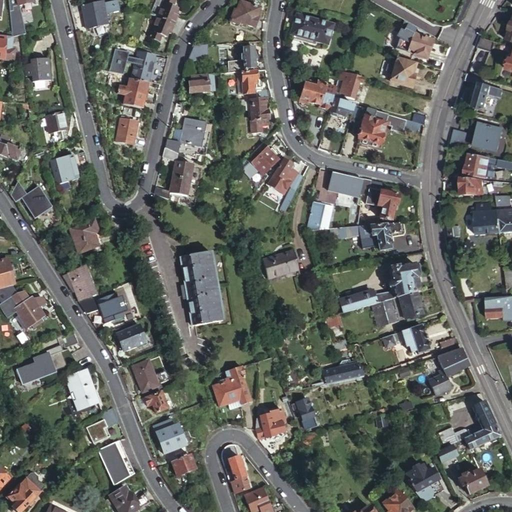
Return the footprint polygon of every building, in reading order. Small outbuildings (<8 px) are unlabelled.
[(17,0),(19,9),(32,5),(30,0),(17,0)] [(165,0),(159,0),(153,16),(159,19),(167,1),(165,0)] [(159,19),(176,26),(180,16),(177,15),(179,11),(173,8),(176,1),(172,0),(167,0),(167,1),(159,19)] [(260,4),(246,0),(240,0),(238,8),(236,7),(232,18),(256,26),(259,16),(257,16),(260,4)] [(103,4),(83,9),(88,31),(107,27),(105,16),(120,13),(117,3),(103,5),(103,4)] [(22,9),(10,9),(11,34),(22,34),(22,9)] [(296,15),(290,38),(316,44),(317,42),(327,45),(332,25),(296,15)] [(172,35),(176,26),(159,19),(151,38),(160,41),(163,35),(168,37),(169,33),(172,35)] [(395,49),(407,53),(412,35),(400,32),(395,49)] [(11,43),(12,37),(0,35),(0,59),(3,59),(4,43),(11,43)] [(412,35),(407,53),(425,58),(428,50),(430,51),(433,41),(412,35)] [(494,43),(481,39),(476,49),(491,54),(494,43)] [(4,43),(3,59),(12,60),(13,50),(10,49),(11,43),(4,43)] [(208,46),(194,47),(192,52),(189,59),(188,62),(209,62),(208,46)] [(229,64),(229,74),(237,74),(242,73),(243,73),(243,71),(256,70),(254,49),(233,51),(235,63),(229,64)] [(163,84),(169,60),(138,52),(133,77),(163,84)] [(31,61),(23,61),(24,73),(31,73),(31,79),(50,78),(49,56),(30,56),(31,61)] [(395,59),(389,81),(410,87),(413,76),(409,75),(413,64),(395,59)] [(256,72),(243,73),(242,73),(243,93),(243,94),(254,93),(252,83),(257,82),(256,72)] [(362,83),(362,79),(351,75),(344,73),(341,73),(339,79),(344,80),(340,92),(345,93),(345,96),(354,98),(358,82),(362,83)] [(210,75),(186,77),(187,83),(185,83),(185,94),(211,92),(210,75)] [(120,87),(120,91),(124,92),(146,97),(149,84),(130,80),(128,89),(120,87)] [(305,82),(301,97),(309,99),(309,101),(320,105),(320,104),(326,83),(318,81),(317,85),(305,82)] [(337,86),(326,83),(320,104),(331,107),(333,99),(334,96),(337,86)] [(490,87),(479,84),(472,109),(483,112),(488,95),(490,87)] [(500,98),(502,90),(490,87),(488,95),(500,98)] [(259,99),(272,98),(271,90),(258,91),(259,99)] [(124,92),(120,91),(119,94),(127,96),(124,105),(143,109),(146,97),(124,92)] [(333,99),(331,107),(330,108),(330,110),(329,112),(343,116),(345,107),(353,109),(354,105),(337,100),(333,99)] [(245,100),(237,101),(238,107),(245,106),(246,111),(248,111),(248,118),(251,117),(252,122),(249,123),(249,136),(261,135),(261,128),(261,122),(267,122),(268,122),(267,112),(264,112),(264,100),(245,102),(245,100)] [(380,146),(386,126),(384,126),(387,115),(387,114),(366,107),(366,108),(357,139),(359,139),(358,144),(360,144),(360,147),(364,148),(365,145),(376,149),(378,145),(380,146)] [(68,130),(63,114),(47,118),(52,134),(68,130)] [(423,126),(425,118),(414,114),(412,122),(423,126)] [(403,135),(407,121),(387,115),(384,126),(386,126),(389,127),(388,130),(403,135)] [(125,119),(121,143),(135,145),(139,122),(125,119)] [(179,143),(179,145),(199,150),(205,127),(185,122),(181,134),(179,143)] [(496,152),(499,138),(501,129),(480,124),(475,147),(496,152)] [(468,150),(472,134),(455,130),(451,146),(468,150)] [(172,142),(179,143),(181,134),(175,132),(172,142)] [(11,143),(3,138),(0,144),(0,160),(1,161),(2,159),(8,162),(9,159),(17,164),(22,154),(9,147),(11,143)] [(510,141),(499,138),(496,152),(507,154),(510,141)] [(166,149),(177,155),(179,145),(179,143),(172,142),(169,141),(168,141),(166,149)] [(277,161),(262,145),(238,168),(250,180),(258,172),(261,176),(277,161)] [(175,163),(177,155),(166,149),(163,159),(175,164),(175,163)] [(90,166),(86,153),(51,163),(58,185),(80,178),(78,169),(90,166)] [(489,159),(469,155),(467,166),(466,166),(464,176),(485,178),(489,161),(489,159)] [(292,166),(283,161),(272,176),(287,186),(293,176),(295,172),(290,168),(292,166)] [(185,197),(191,166),(175,163),(175,164),(169,192),(168,194),(170,194),(185,197)] [(338,176),(331,174),(327,192),(360,200),(361,197),(370,199),(368,206),(385,209),(382,220),(393,222),(397,208),(395,207),(397,198),(369,191),(371,182),(362,180),(361,182),(338,176)] [(286,191),(294,195),(301,181),(293,176),(287,186),(286,191)] [(483,180),(461,177),(461,196),(483,196),(483,180)] [(156,187),(154,194),(169,199),(170,194),(168,194),(169,192),(156,187)] [(53,209),(40,188),(23,199),(36,219),(53,209)] [(276,211),(284,216),(294,195),(286,191),(276,211)] [(304,233),(306,232),(327,231),(332,209),(311,203),(304,233)] [(477,214),(492,212),(491,204),(477,206),(477,210),(477,214)] [(511,210),(498,212),(501,234),(511,232),(511,210)] [(477,236),(501,234),(498,212),(492,212),(477,214),(475,214),(475,216),(477,236)] [(98,229),(94,222),(72,235),(85,257),(102,247),(93,232),(98,229)] [(460,225),(449,226),(450,237),(460,236),(460,225)] [(375,228),(368,228),(343,230),(344,243),(354,242),(354,238),(371,237),(371,241),(374,240),(376,252),(390,250),(388,235),(398,234),(397,226),(375,228)] [(212,252),(180,258),(185,285),(187,299),(192,326),(220,321),(214,287),(218,286),(212,252)] [(293,257),(262,266),(267,283),(299,274),(293,257)] [(0,289),(15,286),(7,259),(0,260),(0,289)] [(413,296),(420,294),(417,282),(419,281),(414,266),(389,272),(391,278),(381,281),(385,294),(374,297),(373,294),(340,303),(341,304),(338,305),(341,314),(360,308),(370,306),(375,304),(384,302),(395,300),(413,296)] [(73,291),(79,305),(93,300),(81,272),(63,279),(71,292),(73,291)] [(53,301),(46,289),(30,299),(25,291),(13,297),(0,304),(0,307),(7,318),(17,312),(27,329),(34,330),(43,324),(44,318),(39,309),(53,301)] [(128,317),(120,294),(101,302),(110,324),(128,317)] [(421,317),(413,296),(395,300),(403,323),(413,320),(413,322),(416,321),(415,319),(421,317)] [(504,297),(487,299),(489,315),(506,313),(505,305),(504,297)] [(375,304),(370,306),(378,332),(403,323),(395,300),(384,302),(375,304)] [(341,314),(330,317),(327,318),(330,330),(344,326),(341,314)] [(146,344),(139,327),(116,336),(119,343),(121,343),(125,352),(146,344)] [(429,352),(420,327),(381,340),(385,350),(403,344),(405,350),(408,348),(410,355),(415,353),(416,356),(429,352)] [(74,336),(62,340),(65,347),(77,343),(74,336)] [(443,352),(460,346),(457,339),(440,345),(443,352)] [(336,354),(348,349),(345,341),(334,346),(336,354)] [(469,367),(461,350),(438,357),(442,370),(438,371),(440,376),(429,380),(435,397),(452,391),(447,375),(469,367)] [(46,355),(31,360),(33,366),(17,371),(22,385),(54,374),(46,355)] [(192,357),(181,361),(185,371),(196,366),(192,357)] [(435,362),(433,359),(423,362),(427,373),(435,370),(432,363),(435,362)] [(364,377),(358,362),(340,366),(341,369),(324,373),(329,384),(364,377)] [(158,388),(148,363),(132,368),(142,394),(158,388)] [(246,378),(242,367),(230,371),(230,372),(226,373),(229,384),(214,390),(220,410),(229,407),(230,413),(243,408),(242,407),(251,404),(243,379),(246,378)] [(411,376),(409,368),(399,371),(401,379),(411,376)] [(85,371),(65,378),(77,414),(98,407),(85,371)] [(295,383),(291,373),(281,377),(285,387),(295,383)] [(167,410),(160,393),(144,399),(148,408),(152,406),(156,415),(167,410)] [(316,428),(307,401),(296,405),(298,411),(295,412),(297,415),(299,414),(305,431),(316,428)] [(412,409),(410,403),(399,406),(401,412),(412,409)] [(489,413),(485,403),(472,408),(480,426),(469,431),(470,433),(473,432),(474,435),(495,425),(489,413)] [(256,431),(256,440),(263,438),(264,440),(274,437),(274,436),(282,434),(281,425),(284,424),(281,411),(269,414),(270,416),(260,418),(261,419),(257,420),(256,431)] [(354,425),(358,424),(373,420),(380,418),(378,412),(365,415),(364,418),(355,420),(354,425)] [(383,417),(380,418),(373,420),(375,430),(383,428),(382,424),(386,423),(384,419),(384,417),(383,417)] [(102,420),(86,428),(93,444),(110,437),(102,420)] [(180,448),(170,423),(154,429),(164,455),(180,448)] [(214,433),(215,431),(212,423),(192,430),(205,446),(208,439),(210,436),(211,435),(212,434),(214,433)] [(23,434),(30,429),(27,425),(20,430),(23,434)] [(500,437),(495,425),(474,435),(464,439),(469,450),(469,451),(500,437)] [(451,445),(457,442),(455,438),(451,429),(439,435),(444,446),(451,445)] [(317,448),(315,434),(299,437),(302,450),(317,448)] [(135,475),(120,443),(98,452),(114,487),(135,475)] [(451,447),(450,446),(445,448),(446,449),(437,453),(442,463),(456,456),(452,446),(451,447)] [(228,460),(227,461),(234,480),(235,482),(245,478),(236,451),(227,454),(228,460)] [(195,471),(189,456),(172,462),(178,478),(195,471)] [(469,496),(487,487),(478,470),(466,476),(465,474),(460,476),(462,478),(457,480),(461,488),(464,487),(469,496)] [(30,473),(20,484),(21,486),(22,485),(25,485),(30,489),(30,492),(29,493),(35,499),(46,488),(38,480),(38,476),(34,472),(30,473)] [(419,478),(407,484),(419,499),(420,500),(433,494),(445,488),(439,477),(433,479),(430,472),(425,474),(424,472),(418,475),(419,478)] [(249,476),(245,478),(250,490),(254,488),(249,476)] [(250,490),(245,478),(235,482),(238,493),(250,490)] [(235,482),(234,480),(230,482),(235,495),(238,493),(235,482)] [(21,486),(20,484),(7,498),(15,505),(12,508),(16,511),(22,511),(35,499),(29,493),(30,492),(30,489),(25,485),(22,485),(21,486)] [(135,511),(152,503),(146,493),(134,500),(126,486),(113,494),(123,511),(135,511)] [(433,494),(420,500),(425,506),(429,510),(438,505),(440,505),(442,502),(450,498),(445,488),(433,494)] [(259,490),(242,498),(247,511),(261,511),(267,510),(259,490)] [(412,511),(413,511),(401,494),(384,505),(388,511),(412,511)]
